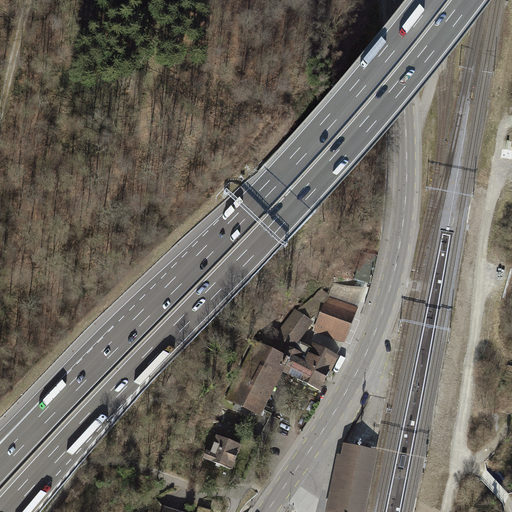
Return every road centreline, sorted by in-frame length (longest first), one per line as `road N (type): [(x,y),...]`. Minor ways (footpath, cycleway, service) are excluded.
road 1 (motorway): [(5,511),(337,159),(468,0)]
road 2 (motorway): [(429,0),(314,138),(51,409)]
road 3 (primary): [(266,511),(355,376),(394,277),(407,177),(394,0)]
road 4 (track): [(511,121),(505,123),(483,247),(457,457)]
road 5 (track): [(135,0),(189,153),(167,205)]
